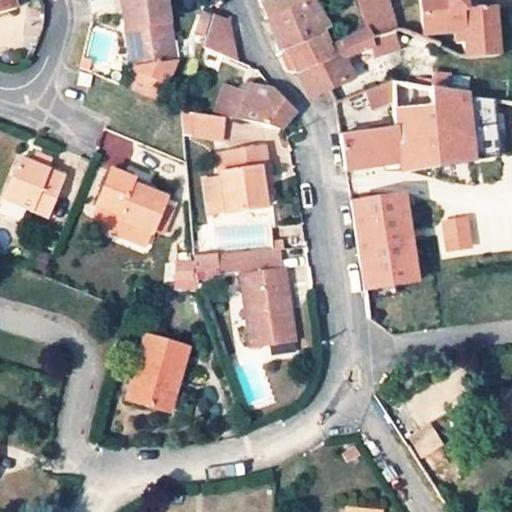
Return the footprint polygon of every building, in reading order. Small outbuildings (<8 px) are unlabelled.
[(0,0),(0,12),(15,8),(12,0),(0,0)] [(137,64),(137,65),(126,88),(156,101),(173,59),(163,0),(119,0),(124,28),(131,27),(137,64)] [(256,0),(265,21),(311,2),(315,0),(256,0)] [(384,0),(357,0),(361,13),(386,6),(384,0)] [(487,57),(496,56),(492,7),(465,10),(463,0),(419,0),(422,37),(453,33),(454,43),(461,42),(463,59),(487,57)] [(328,26),(311,2),(265,21),(273,40),(278,52),(285,51),(320,36),(328,26)] [(393,30),(386,6),(361,13),(365,26),(368,38),(393,30)] [(197,48),(244,60),(226,20),(207,15),(197,48)] [(342,61),(372,49),(368,38),(365,26),(325,47),(331,59),(295,74),(307,99),(325,91),(348,81),(342,61)] [(131,27),(124,28),(130,66),(137,65),(137,64),(131,27)] [(393,30),(368,38),(372,49),(374,58),(400,50),(394,29),(393,30)] [(285,51),(294,70),(295,74),(331,59),(325,47),(320,36),(285,51)] [(294,70),(285,51),(278,52),(282,61),(285,68),(294,70)] [(77,85),(87,86),(89,73),(79,71),(77,85)] [(222,81),(211,109),(233,118),(244,90),(222,81)] [(290,110),(268,88),(267,87),(248,83),(244,94),(238,106),(232,120),(277,129),(290,110)] [(467,96),(389,86),(391,110),(394,129),(338,137),(343,170),(398,160),(400,173),(473,159),(499,157),(492,99),(467,96)] [(368,112),(391,110),(389,86),(366,92),(368,112)] [(213,116),(178,110),(180,135),(212,139),(213,116)] [(200,156),(202,175),(216,173),(218,189),(222,211),(262,207),(260,193),(258,179),(265,178),(260,148),(200,156)] [(29,163),(46,170),(49,161),(33,155),(29,163)] [(15,157),(0,194),(0,200),(42,218),(59,176),(46,170),(29,163),(15,157)] [(133,179),(108,169),(94,204),(102,207),(118,213),(116,219),(150,232),(161,207),(164,198),(149,191),(130,184),(133,179)] [(265,178),(258,179),(260,193),(267,192),(265,178)] [(133,179),(130,184),(149,191),(151,186),(133,179)] [(222,211),(218,189),(205,190),(208,213),(222,211)] [(362,291),(412,282),(400,196),(349,205),(362,291)] [(118,213),(102,207),(95,227),(145,246),(150,232),(116,219),(118,213)] [(170,211),(161,207),(150,232),(160,236),(170,211)] [(279,247),(190,254),(192,277),(213,275),(239,274),(281,268),(279,247)] [(291,340),(281,268),(239,274),(248,346),(291,340)] [(186,346),(143,334),(125,399),(161,409),(170,377),(177,378),(186,346)] [(177,378),(170,377),(161,409),(168,411),(177,378)] [(511,390),(501,389),(497,416),(511,418),(510,427),(511,426),(511,390)] [(495,425),(510,427),(511,418),(497,416),(495,425)]
